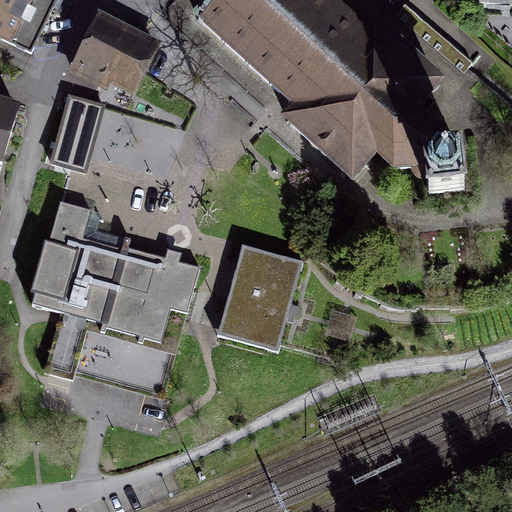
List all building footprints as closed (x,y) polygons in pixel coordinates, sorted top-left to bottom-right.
[(56,3),(49,0),(0,0),(0,44),(28,59),(56,3)] [(374,31),(338,0),(228,0),(206,28),(300,115),(289,126),(358,185),(378,166),(395,181),(421,181),(424,199),(465,195),(462,156),(439,157),(437,133),(422,120),(456,84),(387,19),(374,31)] [(151,55),(93,28),(70,76),(128,103),(151,55)] [(0,166),(16,115),(0,110),(0,166)] [(186,320),(199,276),(83,244),(90,219),(57,210),(31,303),(69,314),(53,371),(160,400),(173,355),(160,351),(170,315),(186,320)] [(278,357),(302,268),(246,253),(222,341),(278,357)]
